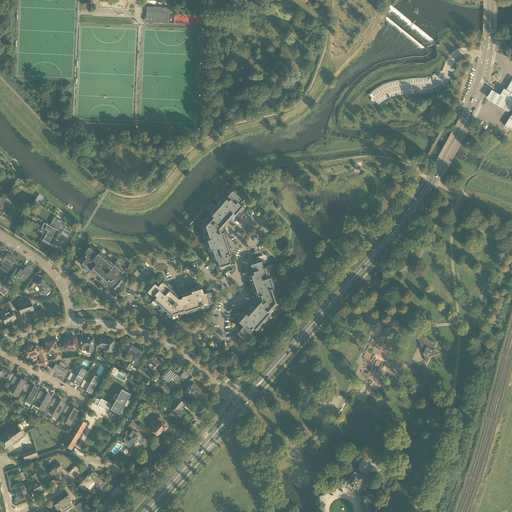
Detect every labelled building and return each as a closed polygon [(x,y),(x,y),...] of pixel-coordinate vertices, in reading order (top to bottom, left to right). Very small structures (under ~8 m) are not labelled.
[(108,0),(109,3),(108,12),(131,13),(132,0),(126,0),(108,0)] [(146,7),(146,17),(146,18),(165,19),(165,7),(146,7)] [(430,52),(423,56),(413,56),(383,62),(374,65),(360,75),(354,81),(347,89),(330,116),(328,125),(327,128),(327,129),(327,150),(327,130),(327,128),(331,116),(347,90),(354,81),(360,75),(374,66),(383,62),(414,57),(423,56),(430,52)] [(487,100),(509,113),(511,108),(511,94),(505,90),(501,96),(492,91),(487,100)] [(235,215),(236,216),(237,216),(244,208),(237,202),(242,197),(233,189),(227,197),(225,198),(224,197),(209,214),(210,215),(201,225),(206,240),(205,241),(208,251),(210,251),(214,261),(217,260),(220,269),(231,265),(228,256),(229,256),(229,255),(231,255),(230,253),(232,252),(225,231),(223,232),(223,229),(235,215)] [(6,208),(0,217),(3,219),(5,217),(9,220),(15,210),(7,205),(10,200),(6,197),(1,205),(6,208)] [(54,217),(51,223),(50,226),(44,222),(41,227),(48,231),(43,240),(48,243),(56,229),(59,231),(60,228),(64,230),(62,233),(68,236),(72,229),(71,229),(66,227),(66,226),(65,228),(61,226),(63,222),(54,217)] [(104,283),(107,286),(109,284),(115,289),(123,281),(118,277),(124,270),(115,262),(114,264),(99,251),(98,253),(90,246),(84,252),(85,253),(83,255),(86,258),(81,264),(89,272),(91,270),(105,283),(104,283)] [(3,260),(12,265),(16,259),(7,254),(6,255),(2,252),(0,254),(0,260),(2,261),(3,260)] [(245,313),(244,312),(236,320),(243,326),(239,331),(247,338),(254,331),(253,331),(255,329),(257,331),(271,314),(270,313),(279,303),(274,288),(276,287),(272,276),(270,277),(267,267),(263,268),(261,259),(250,263),(253,272),(251,272),(250,273),(251,275),(249,276),(256,297),(257,296),(258,299),(245,313)] [(20,278),(23,274),(27,277),(32,271),(26,267),(23,271),(21,269),(16,275),(20,278)] [(44,296),(47,294),(51,291),(49,288),(49,287),(42,279),(37,284),(42,290),(40,292),(44,296)] [(172,287),(164,280),(158,286),(153,282),(146,290),(155,298),(153,300),(172,317),(185,312),(185,314),(201,308),(202,309),(204,308),(203,306),(212,303),(209,292),(204,294),(201,285),(190,289),(191,290),(181,294),(181,295),(179,296),(171,289),(172,287)] [(33,289),(32,288),(36,283),(33,281),(29,286),(28,285),(25,289),(30,293),(33,289)] [(22,314),(23,318),(28,317),(26,312),(34,310),(31,301),(18,305),(21,314),(22,314)] [(12,310),(1,316),(5,324),(6,324),(7,325),(11,323),(10,322),(16,318),(12,310)] [(433,350),(437,343),(436,343),(417,333),(417,334),(427,363),(430,356),(440,353),(433,350)] [(80,347),(82,347),(82,351),(87,351),(87,352),(91,353),(92,348),(93,348),(93,338),(89,338),(89,337),(86,337),(86,338),(81,337),(80,347)] [(100,337),(98,346),(105,348),(104,350),(112,352),(114,341),(113,341),(113,340),(100,337)] [(70,340),(65,340),(65,343),(64,343),(64,346),(65,346),(65,349),(70,349),(70,350),(76,350),(76,338),(70,338),(70,340)] [(54,360),(63,359),(60,342),(56,343),(56,340),(55,340),(54,340),(53,340),(52,341),(51,341),(45,342),(48,354),(53,353),(54,360)] [(133,367),(133,366),(140,355),(142,351),(132,345),(132,346),(128,343),(124,349),(134,355),(125,370),(134,374),(137,369),(133,367)] [(40,353),(37,348),(36,345),(32,347),(32,345),(28,347),(28,348),(24,350),(27,357),(30,356),(30,357),(39,353),(40,353)] [(40,353),(39,353),(40,355),(39,357),(41,361),(40,364),(45,367),(48,362),(42,346),(37,348),(40,353)] [(158,364),(157,363),(159,361),(156,358),(154,357),(152,356),(147,361),(150,363),(148,365),(153,369),(155,365),(156,366),(158,364)] [(58,366),(55,364),(53,369),(60,373),(59,375),(64,377),(68,371),(65,369),(67,365),(61,361),(58,366)] [(0,374),(2,373),(6,375),(4,377),(10,380),(13,374),(13,373),(8,371),(7,371),(1,368),(0,368),(0,374)] [(76,382),(79,384),(86,371),(81,368),(77,376),(71,372),(67,379),(73,382),(73,383),(75,385),(76,382)] [(168,383),(176,374),(170,369),(162,378),(168,383)] [(89,389),(92,391),(100,378),(94,375),(90,383),(84,380),(80,386),(86,390),(86,391),(88,392),(89,389)] [(18,397),(25,384),(22,382),(23,380),(21,378),(20,379),(14,376),(11,383),(17,386),(12,394),(18,397)] [(200,393),(199,393),(201,390),(198,386),(192,380),(194,378),(190,376),(186,381),(191,385),(186,391),(190,394),(192,392),(197,396),(197,395),(198,395),(200,393)] [(31,404),(38,391),(35,389),(37,387),(34,386),(34,387),(28,383),(24,390),(30,393),(26,401),(31,404)] [(162,386),(169,392),(171,389),(164,383),(162,386)] [(120,396),(118,401),(116,400),(112,406),(112,407),(111,409),(119,414),(121,412),(121,411),(124,405),(127,406),(130,401),(127,399),(131,394),(122,389),(118,395),(120,396)] [(44,411),(51,398),(48,397),(50,394),(47,393),(47,394),(41,391),(37,397),(43,401),(39,408),(44,411)] [(57,419),(64,405),(62,404),(63,401),(61,400),(60,401),(54,398),(50,404),(56,408),(52,416),(57,419)] [(102,401),(100,400),(97,398),(94,403),(97,405),(99,406),(102,401)] [(173,416),(174,414),(178,418),(179,417),(179,418),(181,415),(180,415),(183,412),(179,409),(184,403),(178,398),(173,404),(175,406),(173,409),(174,409),(171,412),(172,412),(170,414),(173,416)] [(70,426),(78,413),(75,411),(76,409),(74,407),(73,408),(67,405),(63,412),(69,415),(65,423),(70,426)] [(151,430),(158,436),(163,430),(164,431),(168,426),(167,424),(168,423),(160,417),(157,420),(161,422),(158,425),(156,424),(151,430)] [(87,423),(79,419),(63,445),(71,449),(87,423)] [(0,437),(0,440),(5,448),(24,434),(18,425),(0,437)] [(137,448),(141,444),(141,443),(144,446),(148,441),(145,438),(144,439),(139,435),(140,434),(138,432),(141,428),(137,425),(129,435),(129,436),(128,437),(127,436),(123,439),(126,441),(124,443),(131,449),(134,445),(137,448)] [(35,428),(29,430),(32,438),(37,436),(35,428)] [(22,454),(25,460),(38,455),(36,449),(22,454)] [(360,471),(359,473),(355,471),(349,483),(359,488),(366,491),(371,480),(368,478),(366,477),(367,476),(371,475),(372,474),(373,473),(375,471),(375,469),(375,467),(375,466),(374,462),(369,462),(368,461),(368,460),(367,459),(366,459),(365,459),(364,460),(363,459),(362,460),(360,461),(359,463),(358,465),(358,467),(358,469),(359,469),(359,470),(360,471)] [(54,464),(55,466),(54,467),(55,468),(50,472),(50,473),(49,473),(51,476),(52,475),(55,478),(56,478),(58,477),(57,476),(60,474),(58,471),(63,467),(57,461),(54,464)] [(104,493),(105,491),(110,486),(106,481),(104,483),(97,476),(98,474),(96,473),(95,474),(93,472),(90,475),(89,474),(78,486),(86,494),(90,490),(88,488),(94,481),(101,487),(99,489),(104,493)] [(42,488),(39,482),(41,480),(39,476),(31,480),(34,485),(32,486),(35,492),(39,489),(40,490),(42,489),(41,488),(42,488)] [(338,480),(321,489),(324,495),(341,487),(338,480)] [(28,495),(24,485),(17,488),(18,491),(15,492),(18,499),(28,495)] [(60,508),(62,511),(64,511),(74,506),(71,501),(71,500),(68,495),(54,505),(57,510),(60,508)] [(370,511),(368,495),(360,497),(363,511),(370,511)] [(79,511),(84,509),(80,503),(74,507),(77,511),(79,511)] [(98,507),(97,508),(101,511),(103,511),(107,508),(102,503),(98,507)]
